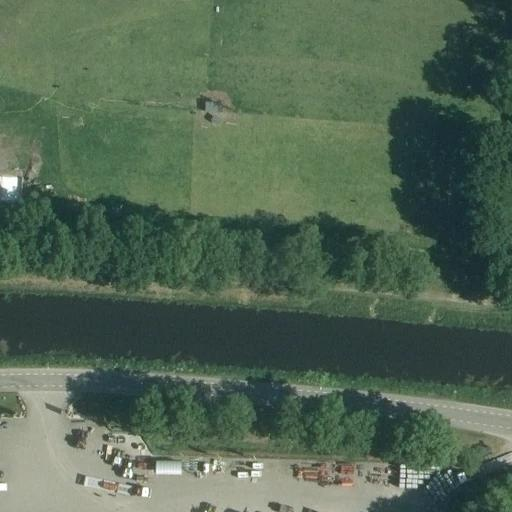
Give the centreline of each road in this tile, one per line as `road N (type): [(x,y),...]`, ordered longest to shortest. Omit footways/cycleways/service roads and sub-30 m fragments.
road 1 (tertiary): [(0,382),(132,386),(511,423)]
road 2 (track): [(0,272),(125,275),(511,309)]
road 3 (unknown): [(53,511),(49,382)]
